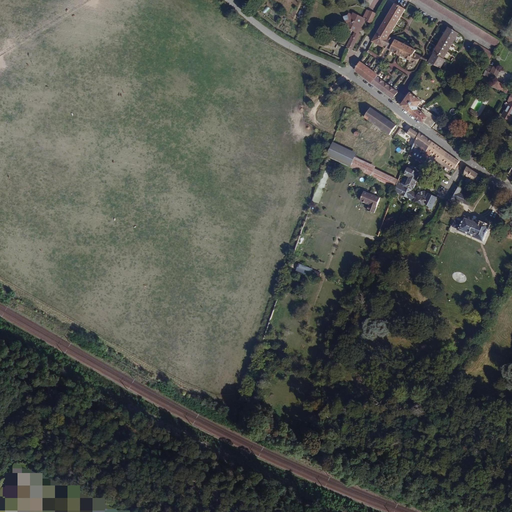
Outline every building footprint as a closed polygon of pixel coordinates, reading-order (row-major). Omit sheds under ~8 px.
[(377,10),(382,1),(380,0),(373,0),(370,6),(377,10)] [(457,15),(431,0),(420,0),(454,20),(457,15)] [(396,4),(373,42),(411,60),(410,62),(412,64),(411,65),(415,67),(420,57),(414,53),(416,50),(389,37),(406,10),(396,4)] [(267,6),(262,12),(265,14),(270,9),(267,6)] [(355,31),(359,33),(365,20),(372,23),(377,13),(367,9),(363,16),(353,11),(352,14),(349,12),(348,14),(344,16),(345,20),(343,26),(355,31)] [(497,47),(501,41),(457,15),(454,20),(497,47)] [(458,34),(452,30),(449,28),(434,53),(444,59),(458,34)] [(359,33),(355,31),(346,47),(352,50),(360,34),(359,33)] [(472,48),(490,59),(494,53),(475,42),(472,48)] [(429,62),(441,69),(442,67),(431,61),(433,56),(434,53),(429,62)] [(434,59),(444,64),(446,60),(444,59),(434,53),(433,56),(435,57),(434,59)] [(431,61),(442,67),(444,64),(434,59),(435,57),(433,56),(431,61)] [(372,84),(393,100),(398,92),(377,77),(378,76),(361,62),(356,70),(357,72),(372,84)] [(494,80),(499,70),(492,67),(488,77),(494,80)] [(510,89),(495,81),(492,87),(507,95),(510,89)] [(401,106),(431,128),(438,119),(429,112),(428,113),(418,106),(422,102),(411,93),(401,106)] [(390,135),(397,126),(371,108),(365,118),(390,135)] [(433,142),(420,133),(419,134),(411,128),(407,134),(416,140),(413,147),(424,154),(427,150),(428,150),(433,142)] [(333,142),(328,157),(351,167),(356,155),(357,153),(333,142)] [(442,160),(447,152),(433,142),(428,150),(429,152),(437,157),(442,160)] [(426,157),(412,150),(409,156),(425,164),(428,158),(426,157)] [(435,160),(437,157),(429,152),(427,156),(426,157),(428,158),(434,162),(435,160)] [(458,165),(460,162),(447,152),(442,160),(452,168),(455,169),(458,165)] [(356,155),(351,167),(371,177),(375,169),(376,167),(361,160),(356,155)] [(452,168),(442,160),(440,163),(450,171),(452,168)] [(314,202),(319,203),(331,167),(325,165),(314,202)] [(474,181),(479,174),(467,167),(466,169),(464,175),(474,181)] [(432,211),(438,198),(425,191),(419,192),(418,194),(411,191),(412,189),(413,190),(413,188),(414,189),(416,185),(415,184),(420,174),(408,168),(405,175),(410,177),(408,180),(404,178),(401,185),(397,183),(395,191),(402,194),(410,198),(410,200),(423,207),(425,203),(432,211)] [(375,169),(371,177),(394,188),(398,180),(375,169)] [(456,199),(457,200),(461,193),(460,192),(462,189),(456,185),(448,198),(454,202),(456,199)] [(364,191),(360,201),(368,205),(366,211),(374,214),(380,197),(364,191)] [(469,205),(471,197),(461,193),(457,200),(469,205)] [(483,241),(490,226),(481,222),(480,223),(465,216),(464,219),(457,216),(453,227),(459,230),(459,231),(483,241)] [(288,249),(294,251),(302,228),(297,226),(288,249)] [(297,270),(310,275),(312,269),(299,265),(297,270)] [(312,269),(310,275),(318,278),(320,272),(312,269)]
